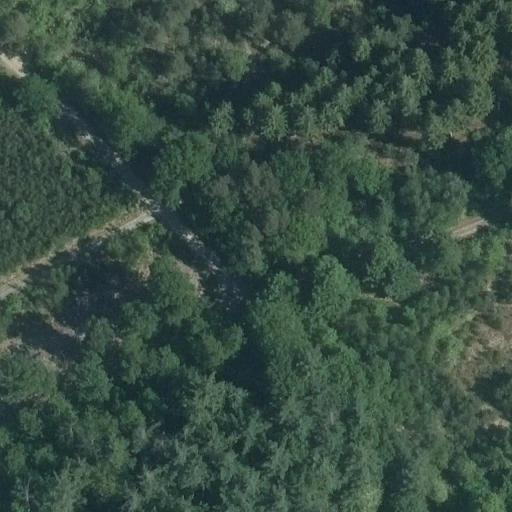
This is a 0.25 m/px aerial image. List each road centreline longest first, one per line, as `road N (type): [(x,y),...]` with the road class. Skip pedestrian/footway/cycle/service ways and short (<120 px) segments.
road 1 (track): [(237,296),(163,208),(12,64)]
road 2 (track): [(511,207),(406,252),(237,296)]
road 3 (track): [(0,429),(237,296)]
road 4 (track): [(237,296),(384,451)]
